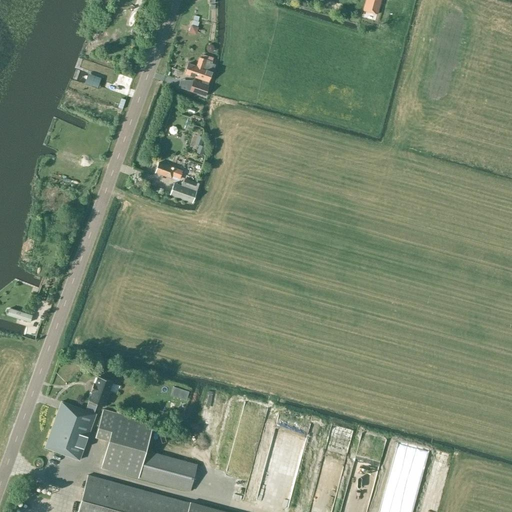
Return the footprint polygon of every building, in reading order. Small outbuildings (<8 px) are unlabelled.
[(377,14),(381,0),(365,0),(363,10),(377,14)] [(199,57),(196,67),(188,64),(185,74),(203,81),(202,83),(193,80),(189,91),(205,97),(209,85),(208,85),(209,83),(208,82),(214,65),(211,64),(213,58),(202,54),(201,58),(199,57)] [(194,144),(199,145),(201,146),(204,138),(197,136),(194,144)] [(201,146),(199,145),(196,153),(202,155),(205,148),(201,146)] [(182,171),(174,168),(158,163),(154,173),(179,182),(182,171)] [(197,191),(174,183),(170,195),(192,203),(197,191)] [(30,323),(32,315),(9,308),(7,316),(30,323)] [(113,382),(97,376),(95,383),(93,383),(90,392),(91,393),(88,400),(89,401),(85,410),(62,402),(46,448),(80,460),(96,414),(94,413),(97,404),(104,406),(113,382)] [(153,423),(102,409),(94,438),(107,441),(100,468),(189,492),(197,464),(145,450),(153,423)] [(278,415),(260,490),(274,493),(292,418),(278,415)] [(321,423),(306,419),(285,506),(300,510),(321,423)] [(335,482),(347,431),(330,427),(309,511),(311,511),(338,511),(345,484),(335,482)] [(396,445),(381,511),(395,511),(410,448),(396,445)] [(378,458),(380,453),(373,450),(371,455),(378,458)] [(428,511),(440,455),(424,452),(411,511),(428,511)] [(220,511),(189,503),(86,475),(76,511),(220,511)]
